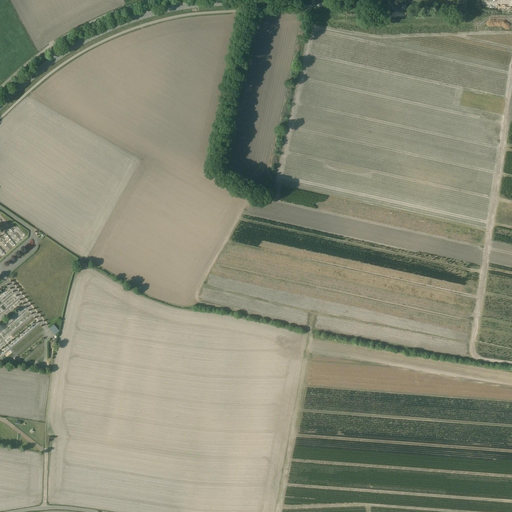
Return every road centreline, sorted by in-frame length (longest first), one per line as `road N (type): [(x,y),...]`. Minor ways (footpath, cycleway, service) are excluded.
road 1 (secondary): [(0,106),(57,57),(123,22),(194,4),(264,0)]
road 2 (track): [(275,179),(314,6)]
